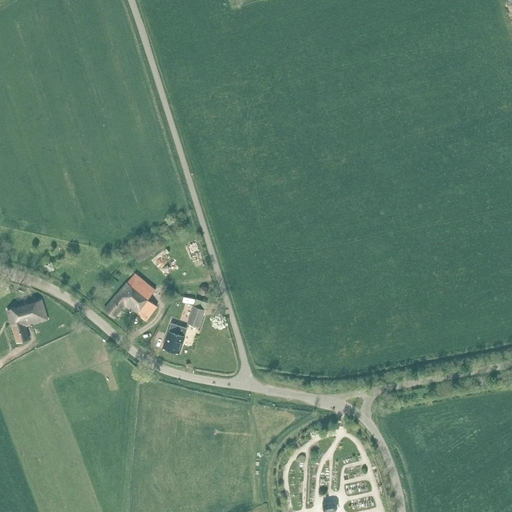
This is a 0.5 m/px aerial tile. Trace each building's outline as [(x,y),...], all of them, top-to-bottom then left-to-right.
[(144,256),(142,248),(131,251),(133,258),(144,256)] [(167,271),(173,265),(165,259),(160,265),(167,271)] [(146,321),(157,306),(148,299),(156,290),(135,273),(104,309),(114,317),(125,304),(146,321)] [(25,326),(47,319),(41,300),(7,310),(17,343),(29,339),(25,326)] [(199,327),(205,309),(193,305),(187,323),(199,327)] [(179,352),(185,336),(187,328),(172,323),(169,331),(163,347),(179,352)] [(323,504),(322,504),(323,511),(330,511),(334,511),(335,511),(335,510),(336,510),(336,509),(337,509),(337,508),(337,507),(337,506),(337,505),(336,504),(336,503),(335,503),(334,503),(333,502),(332,502),(323,504)]
